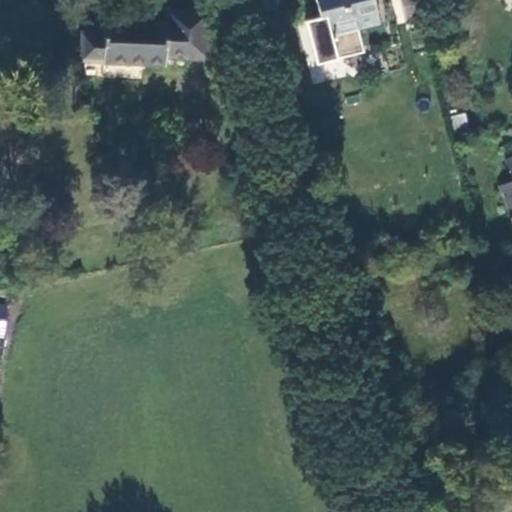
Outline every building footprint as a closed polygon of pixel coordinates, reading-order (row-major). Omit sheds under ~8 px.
[(317,65),(364,53),(358,30),(379,24),(373,0),(314,0),(320,19),(305,23),(317,65)] [(419,20),(414,0),(401,0),(407,23),(419,20)] [(187,25),(187,13),(162,12),(162,24),(187,25)] [(207,13),(187,13),(187,25),(162,24),(103,22),(102,36),(82,35),(81,61),(100,62),(102,63),(164,65),(164,57),(206,59),(207,13)] [(0,76),(16,73),(12,56),(0,59),(0,76)] [(511,158),(506,161),(511,174),(511,183),(500,188),(511,215),(511,158)]
